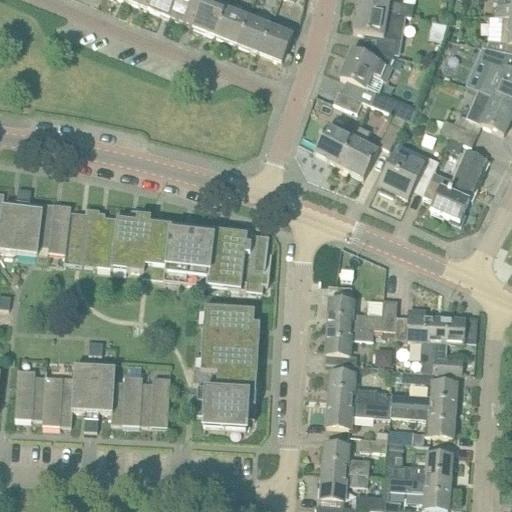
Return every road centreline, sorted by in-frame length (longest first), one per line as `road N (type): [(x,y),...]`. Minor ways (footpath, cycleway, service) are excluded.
road 1 (residential): [(287,492),(0,475)]
road 2 (residential): [(296,104),(37,0)]
road 3 (residential): [(287,492),(308,215)]
road 4 (residential): [(263,199),(0,138)]
road 5 (residential): [(483,511),(494,333),(505,296)]
road 6 (residential): [(473,283),(308,215)]
